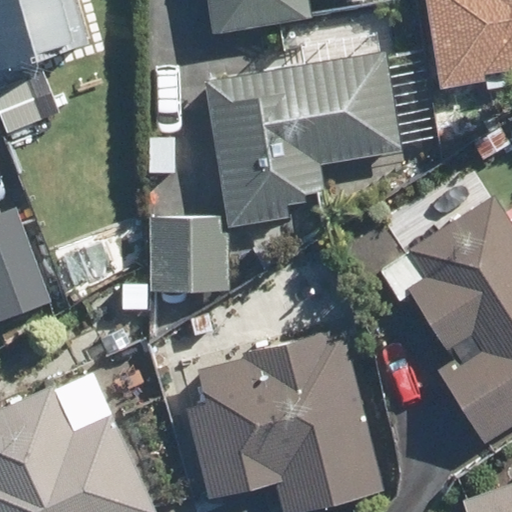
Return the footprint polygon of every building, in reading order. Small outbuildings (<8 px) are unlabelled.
[(0,0),(0,58),(83,36),(73,0),(0,0)] [(307,14),(304,0),(202,0),(206,27),(307,14)] [(511,0),(422,0),(437,89),(483,81),(483,85),(511,80),(511,0)] [(203,71),(224,212),(149,211),(147,286),(226,288),(227,218),(288,209),(287,200),(336,192),(332,161),(400,150),(384,45),(203,71)] [(497,122),(469,138),(480,156),(507,140),(497,122)] [(450,339),(462,358),(439,371),(481,439),(511,419),(511,224),(491,192),(375,265),(395,298),(409,289),(416,300),(399,310),(420,344),(437,333),(444,343),(450,339)] [(0,313),(48,295),(14,202),(0,207),(0,313)] [(208,309),(188,314),(193,334),(212,329),(208,309)] [(263,380),(182,401),(204,490),(272,473),(282,510),(381,486),(341,327),(324,331),(323,323),(253,341),(263,380)] [(52,379),(0,403),(0,511),(148,511),(154,510),(95,380),(59,396),(52,379)] [(511,511),(511,474),(459,491),(465,511),(511,511)]
